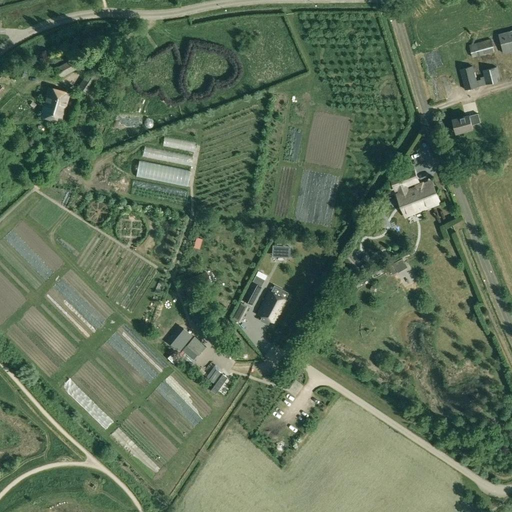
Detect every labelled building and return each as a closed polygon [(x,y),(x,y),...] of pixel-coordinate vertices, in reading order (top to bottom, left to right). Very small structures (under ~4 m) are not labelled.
[(511,30),(498,35),(503,55),(511,52),(511,30)] [(494,52),(491,40),(469,46),(472,58),(494,52)] [(50,62),(59,78),(80,66),(71,50),(50,62)] [(478,87),(473,66),(460,70),(465,90),(478,87)] [(500,81),(497,67),(483,71),(487,84),(500,81)] [(87,72),(77,87),(87,94),(98,79),(87,72)] [(48,88),(40,117),(61,123),(61,121),(63,120),(65,114),(63,113),(69,94),(48,88)] [(78,113),(83,97),(75,95),(70,111),(78,113)] [(453,120),(456,133),(473,129),(472,125),(480,123),(478,114),(469,116),(453,120)] [(400,194),(398,195),(406,215),(439,202),(432,184),(423,188),(422,186),(407,191),(406,186),(417,182),(413,171),(392,179),(397,190),(399,189),(400,194)] [(272,254),(289,255),(289,247),(285,246),(285,242),(277,242),(277,246),(272,246),(272,254)] [(353,272),(361,265),(363,267),(371,261),(366,256),(360,261),(352,253),(343,260),(353,272)] [(211,283),(206,272),(184,282),(189,293),(211,283)] [(252,282),(242,299),(251,304),(261,287),(252,282)] [(268,291),(256,314),(261,317),(269,321),(275,324),(287,301),(284,300),(288,293),(274,286),(271,292),(268,291)] [(183,328),(170,344),(178,351),(192,335),(183,328)] [(213,383),(220,373),(216,369),(208,379),(213,383)] [(222,374),(211,390),(215,394),(227,378),(222,374)]
